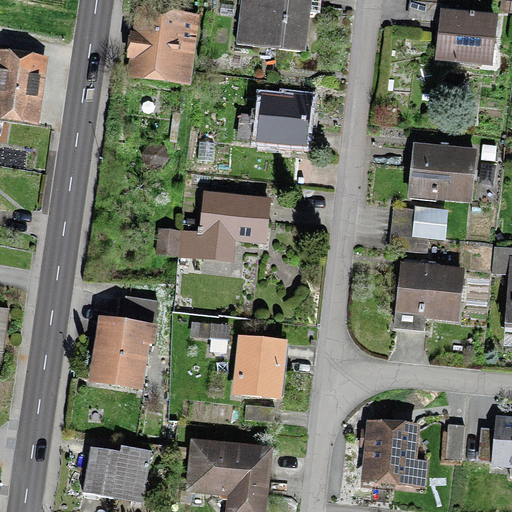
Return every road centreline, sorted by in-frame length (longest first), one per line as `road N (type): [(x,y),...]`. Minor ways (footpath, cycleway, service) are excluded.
road 1 (primary): [(32,450),(97,0)]
road 2 (residential): [(330,369),(369,0)]
road 3 (residential): [(511,384),(330,369)]
road 4 (residential): [(311,511),(330,369)]
